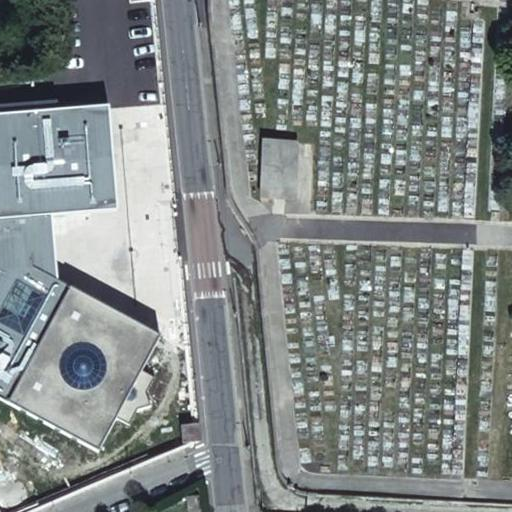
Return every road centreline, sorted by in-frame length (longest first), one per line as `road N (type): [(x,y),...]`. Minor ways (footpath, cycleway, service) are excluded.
road 1 (tertiary): [(178,0),(226,453)]
road 2 (residential): [(226,453),(90,511)]
